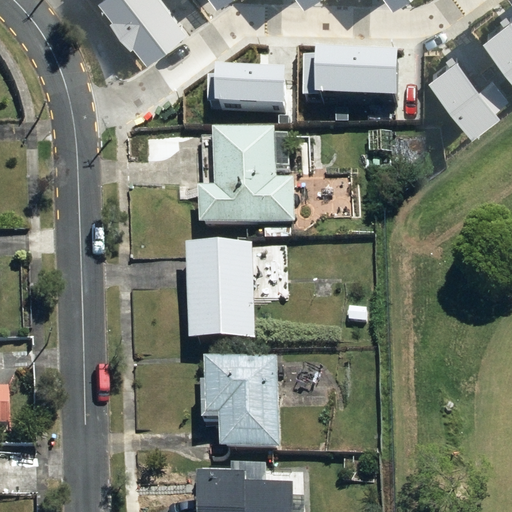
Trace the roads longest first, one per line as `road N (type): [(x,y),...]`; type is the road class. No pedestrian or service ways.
road 1 (residential): [(462,0),(434,20),(254,18),(172,75),(68,104)]
road 2 (residential): [(68,104),(77,156),(87,511)]
road 3 (residential): [(8,0),(30,18),(68,104)]
